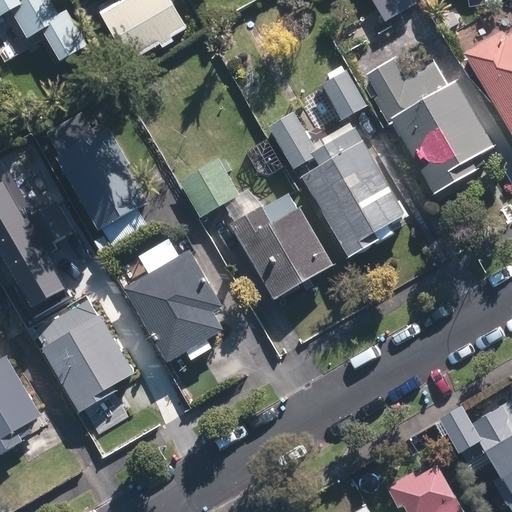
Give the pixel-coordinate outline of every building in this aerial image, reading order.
[(0,0),(0,14),(24,0),(0,0)] [(45,0),(32,7),(48,35),(76,18),(65,0),(45,0)] [(168,0),(114,0),(97,10),(125,59),(183,26),(168,0)] [(371,0),(383,21),(416,2),(414,0),(371,0)] [(460,52),(511,141),(511,31),(503,36),(499,29),(460,52)] [(473,168),(472,167),(482,160),(477,151),(490,143),(452,78),(444,83),(430,58),(391,56),(362,72),(374,95),(371,97),(386,124),(389,122),(430,193),(473,168)] [(364,104),(343,68),(318,82),(339,119),(364,104)] [(404,214),(359,138),(345,147),(336,133),(311,147),(290,110),(265,125),(290,167),(310,156),(315,164),(296,175),(344,256),(389,230),(384,221),(387,219),(389,223),(404,214)] [(54,153),(96,227),(100,225),(104,231),(92,238),(99,250),(145,223),(134,205),(145,199),(125,164),(129,161),(107,123),(54,153)] [(228,222),(271,296),(331,262),(299,204),(297,206),(288,191),(263,205),(247,186),(238,191),(218,156),(178,179),(199,215),(223,202),(233,220),(228,222)] [(0,215),(3,220),(8,217),(10,221),(21,215),(18,211),(24,207),(13,189),(0,196),(0,215)] [(78,224),(41,246),(73,300),(110,279),(78,224)] [(121,285),(165,359),(184,347),(190,356),(211,344),(205,335),(221,326),(211,308),(221,302),(188,245),(121,285)] [(37,259),(0,280),(0,284),(25,329),(64,307),(37,259)] [(100,287),(46,319),(86,387),(140,354),(100,287)] [(0,450),(20,438),(19,435),(29,429),(25,421),(39,412),(4,353),(0,355),(0,450)] [(511,474),(511,403),(476,424),(466,406),(445,419),(463,452),(483,441),(487,448),(505,479),(511,474)] [(466,511),(442,467),(441,464),(440,464),(420,474),(419,475),(416,471),(390,485),(402,506),(406,504),(410,511),(466,511)] [(373,511),(369,503),(352,511),(345,511),(345,510),(341,511),(373,511)]
